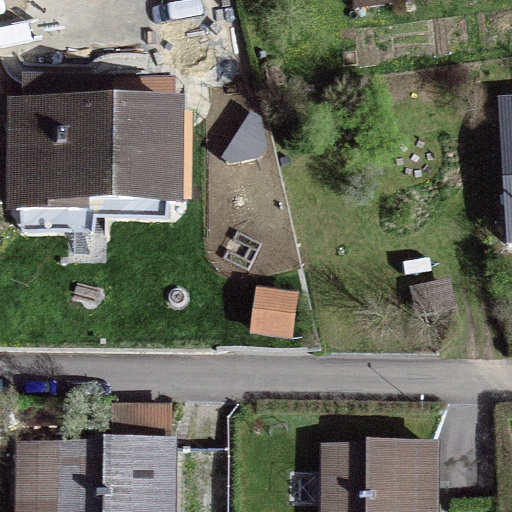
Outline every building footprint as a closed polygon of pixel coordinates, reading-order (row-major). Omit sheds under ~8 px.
[(396,0),(355,0),(358,21),(398,16),(396,0)] [(79,203),(173,206),(176,113),(173,113),(173,85),(108,85),(108,114),(18,112),(16,214),(78,215),(79,203)] [(511,244),(511,123),(502,124),(510,245),(511,244)] [(450,287),(411,295),(416,320),(455,311),(450,287)] [(268,338),(291,337),(290,321),(267,322),(268,338)] [(61,507),(60,511),(170,511),(171,447),(21,444),(20,507),(61,507)] [(325,449),(324,511),(433,511),(434,450),(325,449)]
